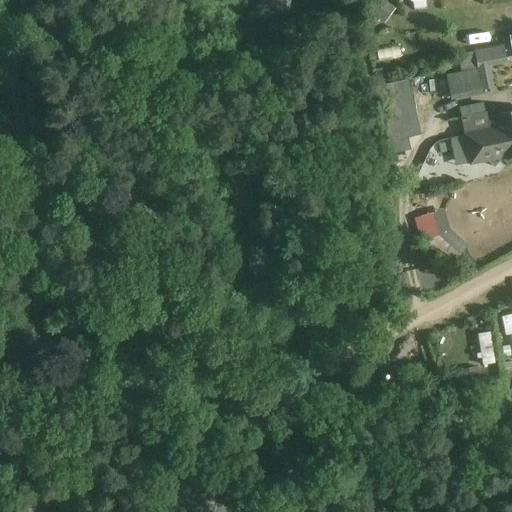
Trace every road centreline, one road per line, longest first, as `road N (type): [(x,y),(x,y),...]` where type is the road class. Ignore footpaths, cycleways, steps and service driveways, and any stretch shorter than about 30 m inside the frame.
road 1 (unclassified): [(257,401),(511,266)]
road 2 (unclassified): [(257,401),(511,433)]
road 3 (unclassified): [(41,511),(194,396),(257,401)]
road 4 (track): [(194,396),(0,361)]
